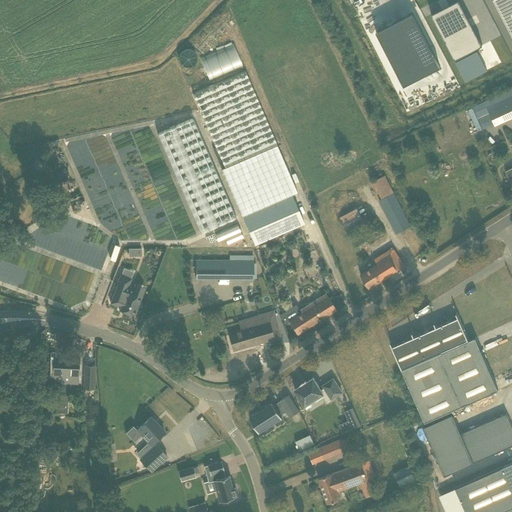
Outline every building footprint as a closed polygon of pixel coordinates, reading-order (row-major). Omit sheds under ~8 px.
[(482,45),(458,0),(431,14),(454,60),(482,45)] [(511,0),(494,0),(511,34),(511,0)] [(443,72),(412,12),(375,32),(405,91),(443,72)] [(233,44),(199,58),(209,79),(242,65),(233,44)] [(184,48),(178,60),(190,67),(197,55),(184,48)] [(275,202),(298,192),(246,70),(193,93),(225,167),(221,169),(242,215),(275,202)] [(511,94),(488,106),(496,125),(511,117),(511,94)] [(236,217),(193,119),(158,134),(201,232),(236,217)] [(381,199),(380,200),(397,233),(411,226),(384,176),(373,181),(381,199)] [(275,202),(242,215),(255,244),(288,231),(275,202)] [(357,208),(339,216),(345,231),(363,224),(357,208)] [(226,242),(242,238),(238,225),(213,233),(215,241),(225,238),(226,242)] [(360,275),(369,288),(404,265),(393,248),(374,259),(377,264),(360,275)] [(253,279),(253,259),(195,259),(196,279),(253,279)] [(117,283),(110,303),(120,307),(119,309),(134,315),(142,295),(133,292),(134,288),(128,286),(131,279),(120,274),(117,283)] [(296,304),(281,314),(286,322),(289,321),(297,333),(335,309),(326,294),(300,310),(296,304)] [(254,301),(255,304),(258,306),(261,304),(263,302),(262,299),(259,297),(255,298),(254,301)] [(233,350),(281,336),(273,310),(237,320),(240,329),(228,332),(233,350)] [(391,341),(390,342),(401,369),(468,340),(457,313),(456,313),(457,316),(450,319),(451,320),(437,327),(435,322),(434,323),(435,325),(428,329),(429,330),(414,337),(412,332),(412,333),(413,335),(406,338),(406,340),(393,346),(391,341)] [(475,337),(402,369),(425,422),(498,390),(475,337)] [(77,382),(78,356),(53,355),(53,356),(53,359),(51,360),(51,364),(53,365),(53,381),(77,382)] [(85,366),(85,388),(94,389),(95,366),(85,366)] [(342,392),(333,379),(322,385),(324,388),(321,390),(313,377),(306,382),(305,381),(301,384),(301,385),(294,389),(304,405),(314,399),(315,401),(323,396),(327,401),(342,392)] [(56,384),(55,413),(67,413),(68,401),(74,401),(74,397),(74,384),(68,384),(56,384)] [(273,402),(249,417),(259,432),(282,417),(281,415),(287,411),(291,416),(299,411),(289,394),(280,400),(281,400),(274,405),(273,402)] [(353,429),(361,425),(353,408),(345,411),(349,421),(353,429)] [(511,426),(506,413),(461,433),(452,414),(423,427),(445,475),(511,445),(511,426)] [(133,425),(126,432),(135,442),(143,434),(150,442),(152,443),(153,442),(164,432),(150,417),(137,429),(133,425)] [(341,440),(341,439),(319,449),(324,459),(352,447),(348,437),(341,440)] [(105,443),(106,451),(116,450),(115,442),(105,443)] [(151,471),(167,456),(156,444),(143,456),(140,459),(151,471)] [(219,502),(238,496),(235,487),(233,487),(230,475),(225,476),(223,470),(224,470),(221,461),(204,466),(208,482),(213,480),(219,502)] [(368,480),(367,480),(375,476),(370,461),(361,463),(361,462),(319,478),(329,503),(341,498),(338,491),(368,480)] [(511,462),(455,488),(465,511),(500,511),(511,507),(511,462)] [(418,483),(410,465),(394,473),(402,490),(418,483)] [(195,476),(192,466),(178,470),(181,480),(195,476)]
